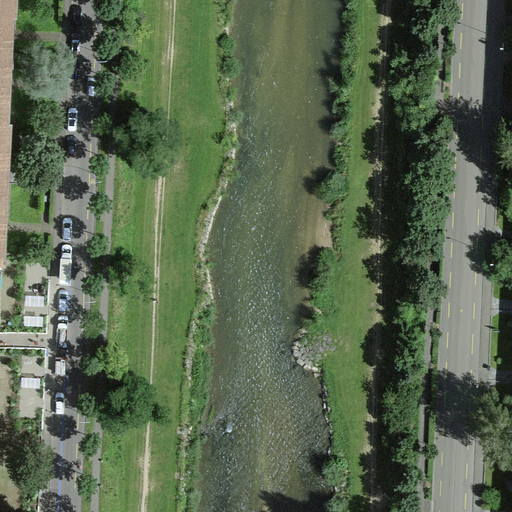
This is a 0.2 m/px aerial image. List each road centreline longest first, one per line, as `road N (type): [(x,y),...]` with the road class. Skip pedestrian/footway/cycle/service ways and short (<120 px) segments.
road 1 (tertiary): [(63,511),(86,0)]
road 2 (secondary): [(473,0),(453,511)]
